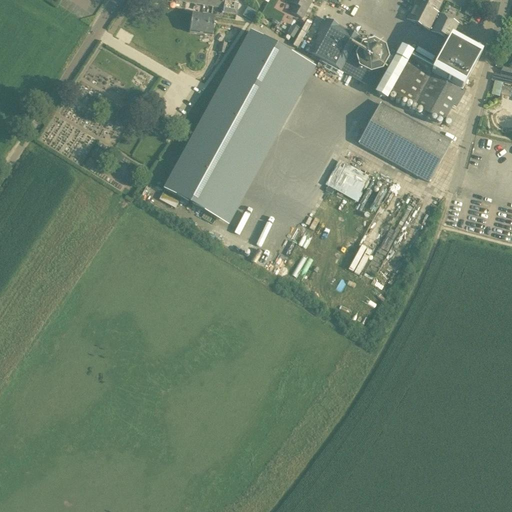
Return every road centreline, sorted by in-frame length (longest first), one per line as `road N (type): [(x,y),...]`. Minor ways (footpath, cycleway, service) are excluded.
road 1 (track): [(273,511),(378,358),(439,230)]
road 2 (residential): [(439,230),(505,0)]
road 3 (tertiary): [(0,177),(115,0)]
